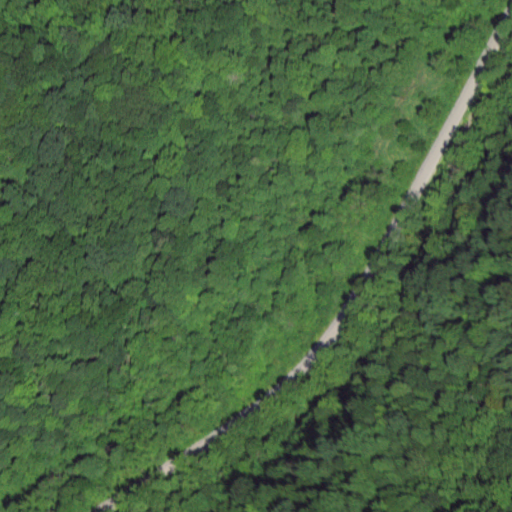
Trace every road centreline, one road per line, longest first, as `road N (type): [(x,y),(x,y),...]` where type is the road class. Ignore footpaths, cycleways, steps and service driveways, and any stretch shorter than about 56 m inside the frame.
road 1 (residential): [(511,3),(393,206),(318,358)]
road 2 (residential): [(82,511),(318,358)]
